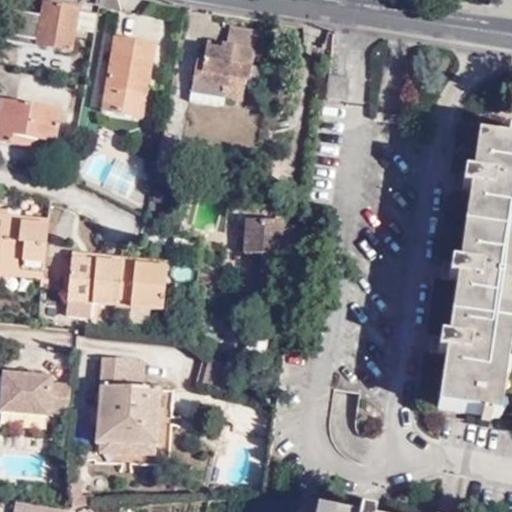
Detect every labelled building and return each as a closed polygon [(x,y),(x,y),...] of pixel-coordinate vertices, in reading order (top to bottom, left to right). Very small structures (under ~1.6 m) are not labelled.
[(100,0),(100,6),(120,9),(117,0),(100,0)] [(80,10),(44,3),(40,24),(10,19),(6,41),(72,53),(80,10)] [(229,27),(226,44),(252,48),(255,31),(229,27)] [(142,117),(156,42),(116,35),(102,109),(142,117)] [(252,48),(226,44),(221,43),(220,48),(205,46),(203,62),(196,60),(189,100),(221,106),(223,96),(241,100),(244,80),(248,81),(252,48)] [(69,75),(71,57),(45,54),(43,72),(69,75)] [(347,78),(329,75),(326,97),(345,99),(347,78)] [(60,113),(1,101),(0,107),(0,141),(36,148),(38,140),(56,143),(60,113)] [(162,136),(157,165),(177,170),(182,140),(162,136)] [(492,417),(511,280),(511,141),(480,136),(474,175),(459,173),(457,188),(471,190),(460,266),(445,265),(443,279),(457,281),(449,340),(434,339),(432,353),(446,355),(439,409),(492,417)] [(177,170),(157,165),(155,171),(177,175),(177,170)] [(4,219),(5,214),(0,213),(0,264),(42,269),(47,218),(31,217),(31,222),(4,219)] [(298,271),(296,271),(289,270),(290,257),(279,255),(284,226),(246,221),(242,255),(260,258),(256,298),(293,302),(298,271)] [(93,260),(94,254),(70,251),(69,257),(93,260)] [(119,256),(94,254),(93,260),(69,257),(66,299),(115,304),(116,296),(130,298),(130,305),(161,308),(165,260),(149,258),(149,265),(119,262),(119,256)] [(149,258),(119,256),(119,262),(149,265),(149,258)] [(42,269),(0,264),(0,272),(41,277),(42,269)] [(232,365),(207,359),(200,386),(223,393),(232,365)] [(100,429),(99,446),(102,447),(102,455),(150,458),(150,449),(153,449),(155,393),(140,392),(142,364),(103,361),(101,408),(90,407),(89,428),(100,429)] [(2,376),(0,400),(0,414),(49,418),(49,413),(67,414),(70,386),(52,384),(52,380),(2,376)]
